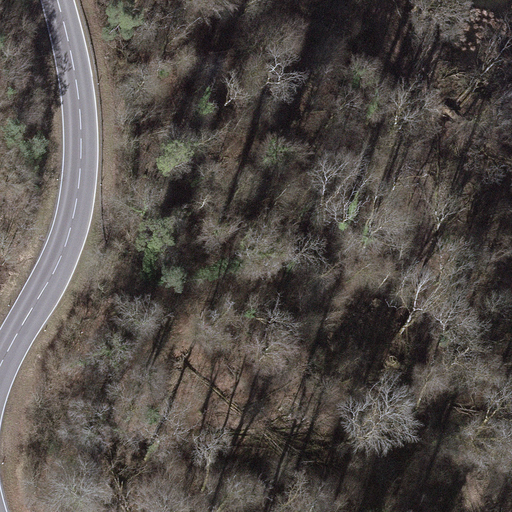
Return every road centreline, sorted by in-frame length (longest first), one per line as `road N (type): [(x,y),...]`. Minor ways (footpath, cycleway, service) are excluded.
road 1 (track): [(377,0),(406,104),(429,318),(471,511)]
road 2 (secondary): [(59,0),(79,91),(77,204),(57,267),(0,370)]
